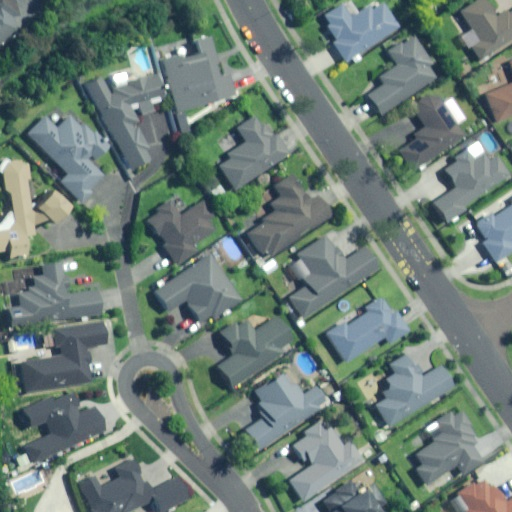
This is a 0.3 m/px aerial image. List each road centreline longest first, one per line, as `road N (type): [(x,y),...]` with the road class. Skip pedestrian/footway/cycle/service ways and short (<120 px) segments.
road 1 (tertiary): [(467,336),(246,0)]
road 2 (residential): [(223,487),(132,406),(136,368),(169,371),(187,422),(212,459)]
